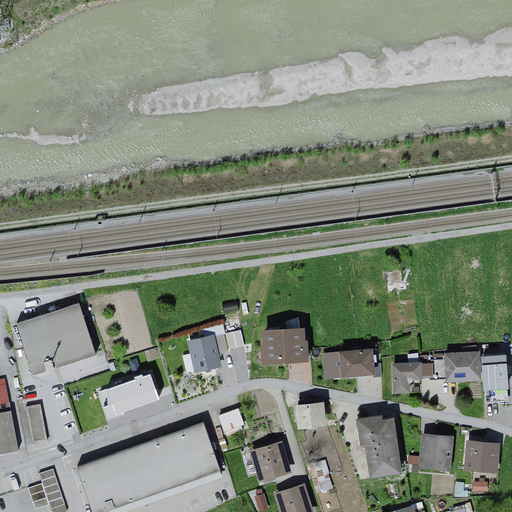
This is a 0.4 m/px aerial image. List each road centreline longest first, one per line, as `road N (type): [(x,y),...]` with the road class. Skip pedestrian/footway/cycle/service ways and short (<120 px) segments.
road 1 (unclassified): [(511,228),(0,297)]
road 2 (track): [(0,225),(511,157)]
road 3 (residential): [(60,456),(255,386),(511,433)]
